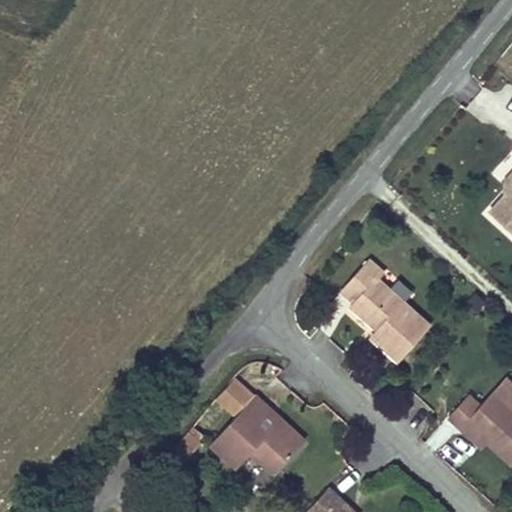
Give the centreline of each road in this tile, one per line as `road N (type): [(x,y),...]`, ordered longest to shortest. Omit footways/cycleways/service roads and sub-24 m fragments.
road 1 (residential): [(511,0),(254,299)]
road 2 (residential): [(470,511),(254,299)]
road 3 (residential): [(254,299),(82,511)]
